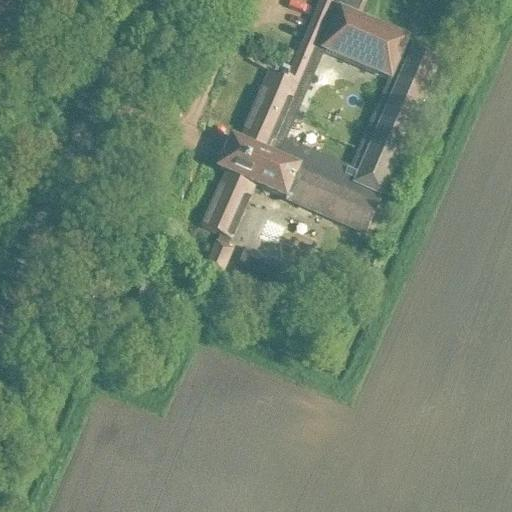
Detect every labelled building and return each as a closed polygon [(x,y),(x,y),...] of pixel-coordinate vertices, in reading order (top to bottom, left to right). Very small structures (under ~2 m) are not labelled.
[(0,0),(0,16),(2,17),(9,0),(0,0)] [(363,238),(380,199),(441,62),(413,49),(412,50),(408,48),(408,46),(358,24),(367,0),(323,0),(287,84),(268,77),(239,146),(231,142),(217,176),(223,179),(201,232),(220,240),(217,248),(216,247),(204,273),(221,281),(232,256),(227,254),(230,245),(231,246),(254,191),(363,238)] [(314,302),(321,287),(245,253),(237,270),(314,302)] [(306,319),(310,308),(235,277),(230,286),(306,319)] [(121,312),(141,321),(143,322),(156,293),(133,284),(121,312)]
